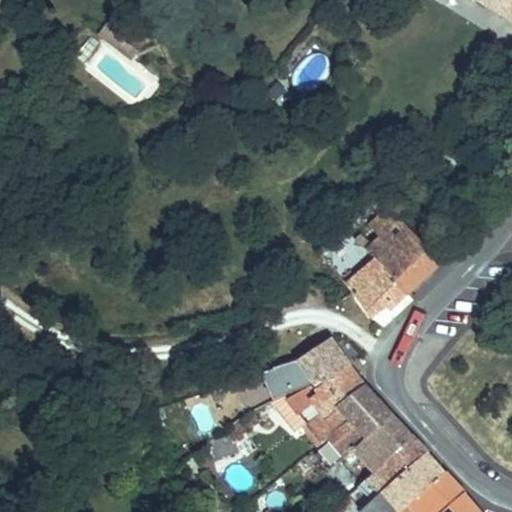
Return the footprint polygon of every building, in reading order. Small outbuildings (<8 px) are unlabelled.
[(511,0),(473,0),(511,25),(511,0)] [(115,46),(127,32),(113,21),(101,35),(115,46)] [(142,44),(127,32),(115,46),(131,58),(142,44)] [(401,220),(390,208),(372,226),(383,237),(401,220)] [(360,236),(356,240),(368,252),(375,258),(406,293),(407,294),(442,262),(401,220),(383,237),(372,248),(360,236)] [(407,294),(406,293),(375,258),(347,283),(355,293),(353,294),(371,318),(386,306),(391,311),(407,294)] [(261,374),(273,401),(296,391),(298,395),(349,368),(331,343),(301,361),(261,374)] [(306,432),(319,447),(328,440),(355,419),(342,402),(364,387),(349,368),(298,395),(289,400),(300,414),(315,403),(325,416),(306,432)] [(328,440),(344,459),(392,418),(364,387),(342,402),(355,419),(328,440)] [(255,416),(245,423),(242,419),(226,431),(233,441),(259,422),(255,416)] [(364,461),(376,472),(412,439),(392,418),(344,459),(341,462),(349,472),(364,461)] [(233,441),(226,431),(211,442),(213,447),(233,442),(233,441)] [(361,486),(335,508),(338,511),(345,511),(368,493),(376,501),(426,455),(412,439),(376,472),(361,486)] [(216,458),(236,453),(233,442),(213,447),(216,458)] [(364,511),(399,511),(444,475),(426,455),(376,501),(364,511)] [(477,511),(444,475),(399,511),(477,511)]
